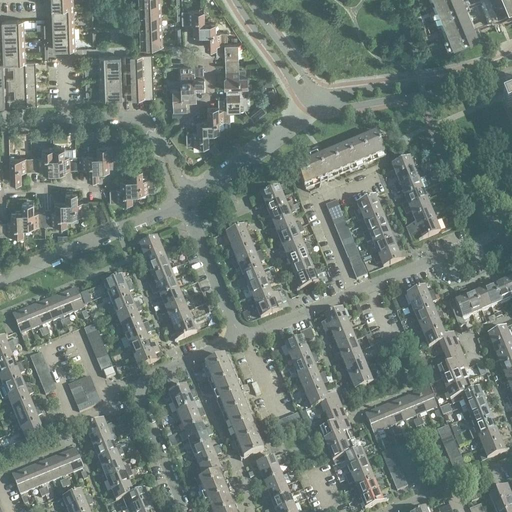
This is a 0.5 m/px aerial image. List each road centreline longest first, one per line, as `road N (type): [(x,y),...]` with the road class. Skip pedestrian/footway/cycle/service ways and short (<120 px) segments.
road 1 (residential): [(103,395),(77,338),(47,351),(76,421),(108,408)]
road 2 (tertiary): [(314,102),(330,107),(423,94),(511,71)]
road 3 (unclassified): [(0,279),(182,203)]
road 4 (tertiary): [(511,58),(421,83),(321,94)]
road 5 (residential): [(160,140),(97,187),(7,197)]
road 6 (unclassified): [(182,203),(314,102)]
road 7 (residential): [(353,293),(317,201),(377,179)]
road 8 (residential): [(244,337),(182,203)]
road 9 (residential): [(180,47),(181,61),(209,61),(210,95),(160,140)]
road 10 (residential): [(185,511),(138,390)]
road 11 (tertiary): [(236,0),(314,102)]
road 12 (residential): [(138,390),(244,337)]
